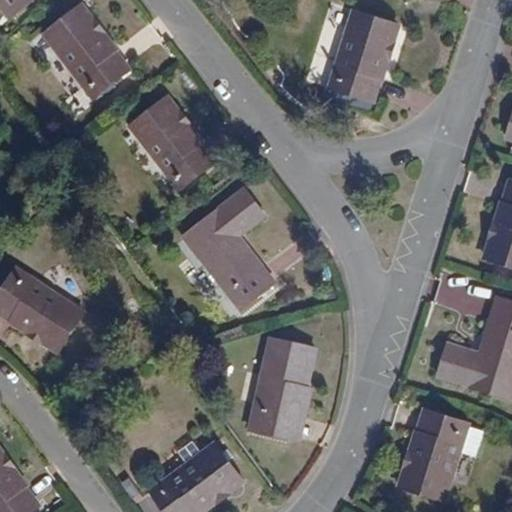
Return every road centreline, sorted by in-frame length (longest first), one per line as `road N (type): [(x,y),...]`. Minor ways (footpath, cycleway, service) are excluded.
road 1 (residential): [(458,116),(383,356)]
road 2 (residential): [(288,149),(356,248),(383,356)]
road 3 (residential): [(170,0),(288,149)]
road 4 (residential): [(288,149),(397,147),(458,116)]
road 5 (residential): [(383,356),(356,441),(312,511)]
road 6 (residential): [(106,511),(24,402),(0,383)]
road 7 (residential): [(494,0),(458,116)]
